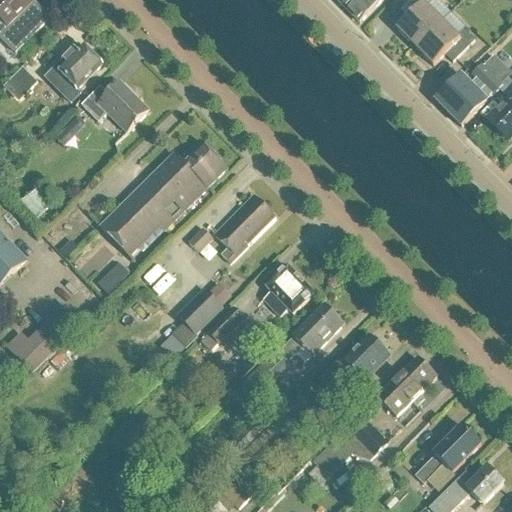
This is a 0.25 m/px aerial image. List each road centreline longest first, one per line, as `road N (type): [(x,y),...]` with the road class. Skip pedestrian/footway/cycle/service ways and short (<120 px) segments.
road 1 (residential): [(122,0),(511,389)]
road 2 (unclassified): [(303,0),(511,208)]
